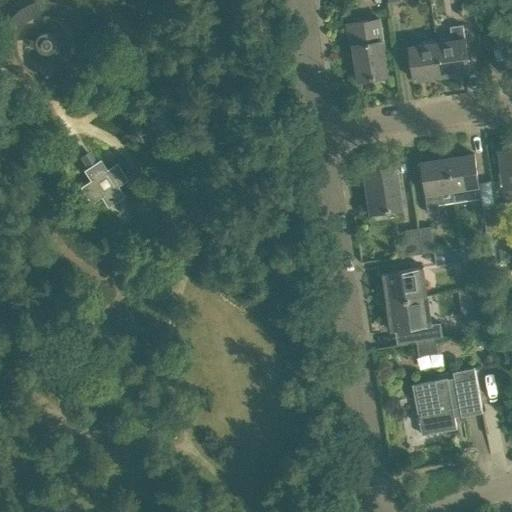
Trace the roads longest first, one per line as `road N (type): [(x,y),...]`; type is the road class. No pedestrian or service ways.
road 1 (residential): [(375,511),(321,139)]
road 2 (residential): [(321,139),(511,105)]
road 3 (residential): [(321,139),(299,0)]
